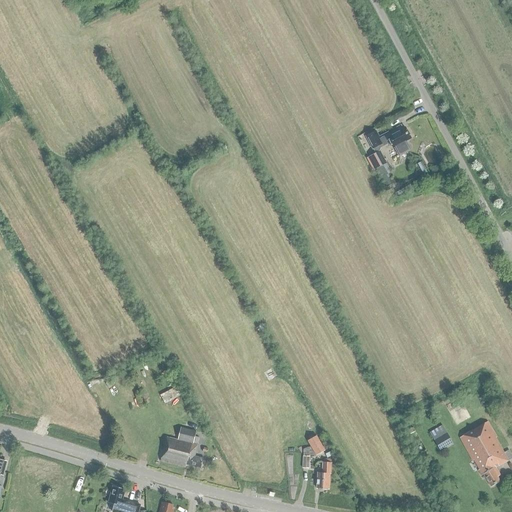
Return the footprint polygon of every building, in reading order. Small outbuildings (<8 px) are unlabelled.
[(376,132),(366,137),(373,150),(373,149),(382,144),(387,145),(391,143),(393,148),(394,148),(399,156),(410,150),(405,141),(411,138),(405,128),(402,129),(400,130),(398,128),(401,126),(400,126),(398,127),(382,136),(379,138),(376,132)] [(375,154),(370,156),(377,169),(385,164),(386,164),(383,158),(381,159),(377,153),(376,153),(375,154)] [(422,162),(418,164),(422,172),(426,170),(422,162)] [(377,169),(376,170),(386,187),(391,184),(386,175),(389,173),(385,164),(377,169)] [(160,396),(164,404),(180,395),(175,388),(160,396)] [(485,395),(479,398),(483,407),(489,404),(485,395)] [(179,411),(182,418),(192,415),(189,407),(179,411)] [(511,458),(511,457),(508,451),(504,453),(495,438),(496,438),(487,422),(459,438),(481,476),(483,474),(491,487),(500,482),(497,477),(500,476),(495,468),(511,458)] [(429,432),(440,450),(453,443),(442,425),(429,432)] [(181,428),(178,440),(167,437),(161,461),(186,467),(186,465),(201,468),(203,459),(196,457),(199,445),(197,444),(193,443),(195,437),(196,431),(181,428)] [(308,441),(316,456),(325,451),(317,436),(308,441)] [(317,488),(330,489),(331,474),(332,474),(333,463),(323,463),(322,473),(318,472),(317,488)] [(108,502),(108,503),(114,504),(112,511),(137,511),(140,505),(121,500),(124,490),(113,487),(109,502),(108,502)] [(159,511),(173,511),(175,509),(174,509),(175,506),(162,503),(159,511)]
